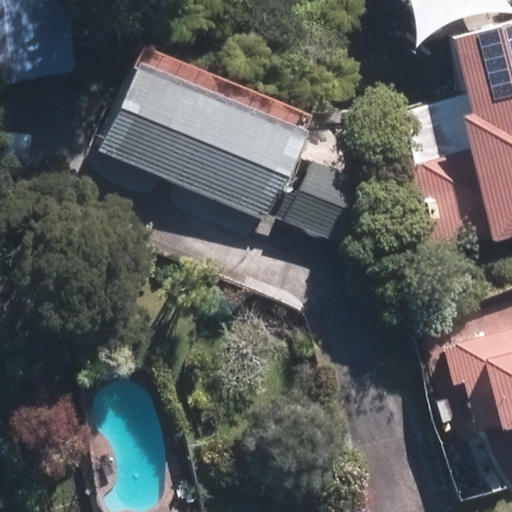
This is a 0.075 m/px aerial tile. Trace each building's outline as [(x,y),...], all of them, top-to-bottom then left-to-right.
[(62,0),(0,0),(0,74),(71,65),(62,0)] [(431,160),(450,239),(511,225),(511,20),(452,35),(478,149),(431,160)] [(300,132),(123,56),(86,142),(263,217),(300,132)] [(375,186),(311,159),(286,219),(350,246),(375,186)] [(511,408),(511,331),(442,350),(461,422),(511,408)]
